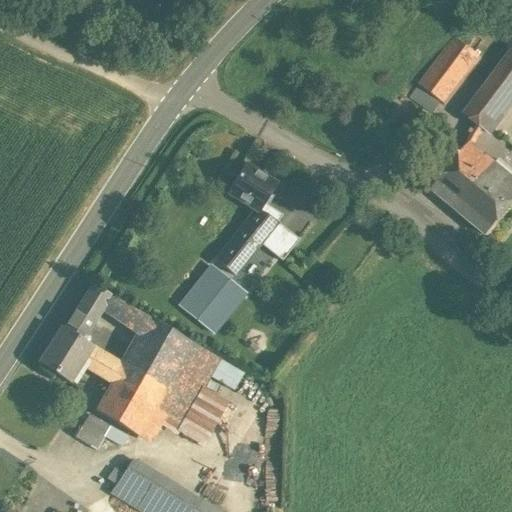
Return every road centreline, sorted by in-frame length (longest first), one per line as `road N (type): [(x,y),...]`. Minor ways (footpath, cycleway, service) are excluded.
road 1 (secondary): [(268,0),(184,101),(0,380)]
road 2 (track): [(0,17),(184,101)]
